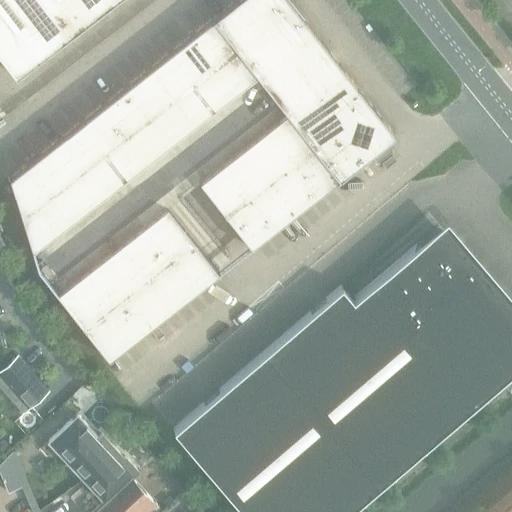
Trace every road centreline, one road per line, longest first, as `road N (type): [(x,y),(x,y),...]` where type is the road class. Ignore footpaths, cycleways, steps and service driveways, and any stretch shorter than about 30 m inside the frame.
road 1 (unclassified): [(489,159),(451,191),(408,199),(191,381)]
road 2 (unclassified): [(143,378),(429,142)]
road 3 (unclassified): [(178,0),(0,138)]
road 4 (unclassified): [(429,142),(314,0)]
road 5 (residential): [(0,270),(10,307),(74,379)]
road 6 (tertiary): [(404,0),(486,106)]
road 7 (unknown): [(251,289),(165,188)]
road 8 (tertiary): [(501,94),(426,0)]
